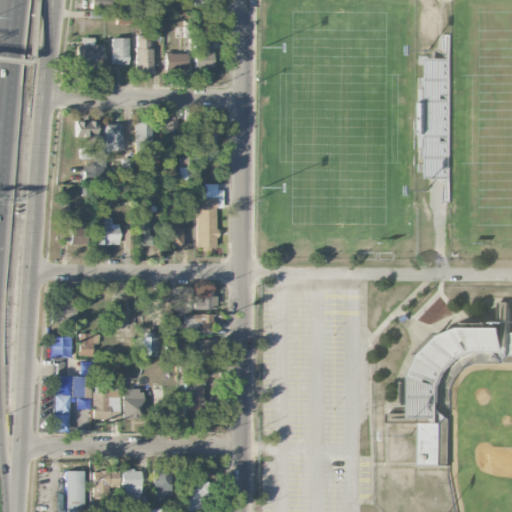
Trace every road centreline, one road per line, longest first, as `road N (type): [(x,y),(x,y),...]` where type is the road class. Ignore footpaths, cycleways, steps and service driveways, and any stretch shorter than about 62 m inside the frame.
road 1 (secondary): [(18,511),(58,0)]
road 2 (residential): [(246,0),(244,511)]
road 3 (residential): [(511,275),(33,273)]
road 4 (residential): [(245,447),(25,449)]
road 5 (residential): [(246,98),(46,97)]
road 6 (motorway): [(0,121),(11,0)]
